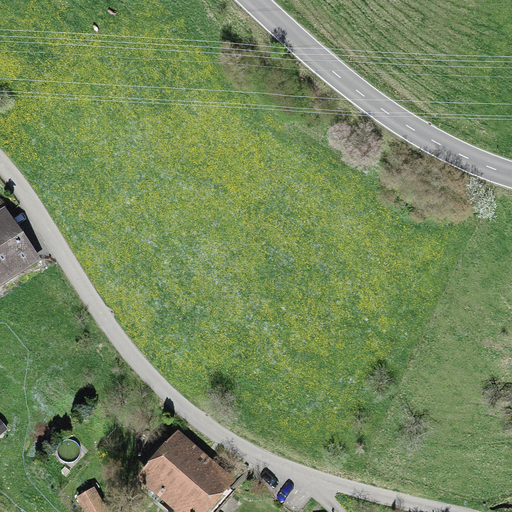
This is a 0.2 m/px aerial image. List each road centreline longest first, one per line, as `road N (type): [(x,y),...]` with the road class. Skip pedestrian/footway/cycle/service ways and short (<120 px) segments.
road 1 (unclassified): [(0,161),(128,351),(201,420),(288,470),(445,511)]
road 2 (tertiary): [(254,0),(398,120),(511,174)]
